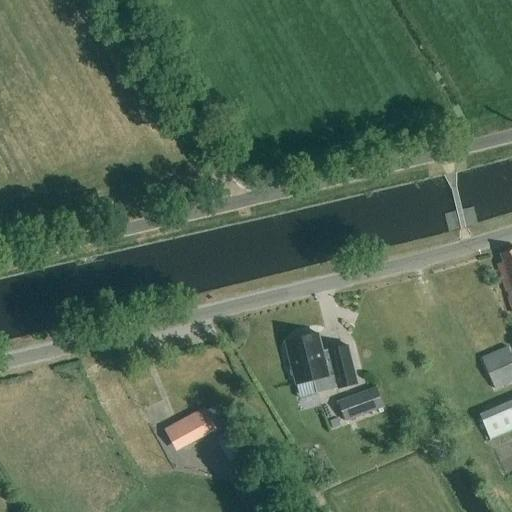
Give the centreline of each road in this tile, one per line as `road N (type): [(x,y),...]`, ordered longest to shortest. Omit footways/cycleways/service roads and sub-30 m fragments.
road 1 (unclassified): [(0,365),(511,235)]
road 2 (unclassified): [(0,259),(511,132)]
